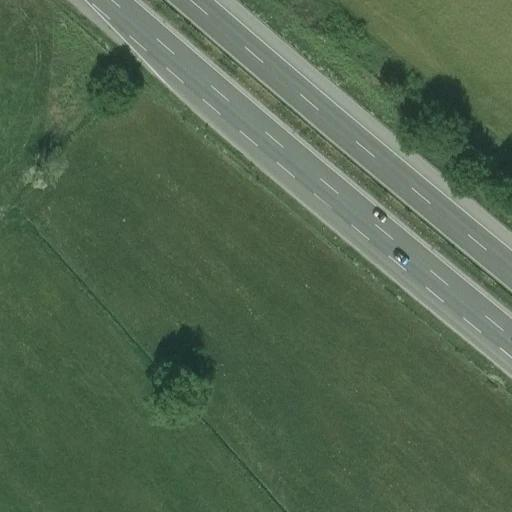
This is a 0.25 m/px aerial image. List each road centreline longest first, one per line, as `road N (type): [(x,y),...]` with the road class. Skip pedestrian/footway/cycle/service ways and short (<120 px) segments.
road 1 (motorway): [(116,0),(511,334)]
road 2 (motorway): [(511,277),(186,0)]
